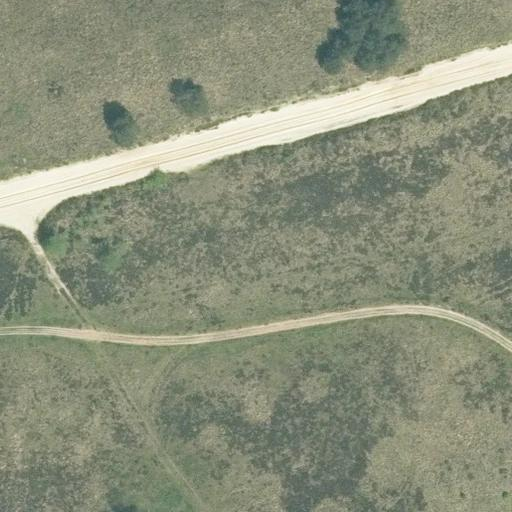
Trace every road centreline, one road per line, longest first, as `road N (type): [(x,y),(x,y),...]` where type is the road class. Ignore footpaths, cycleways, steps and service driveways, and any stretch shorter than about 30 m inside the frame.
road 1 (track): [(0,204),(511,59)]
road 2 (track): [(511,349),(448,315),(403,310),(200,340),(0,332)]
road 3 (track): [(18,198),(39,255),(92,336)]
